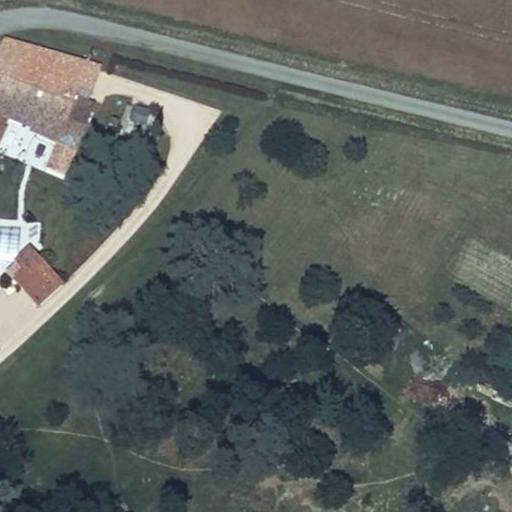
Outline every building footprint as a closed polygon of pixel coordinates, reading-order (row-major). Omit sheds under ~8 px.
[(96,75),(2,42),(0,46),(0,119),(69,150),(89,106),(72,98),(79,83),(93,87),(96,75)] [(132,108),(128,127),(145,130),(148,111),(132,108)] [(21,300),(42,275),(14,252),(9,258),(12,260),(5,269),(10,273),(18,279),(9,290),(21,300)] [(18,279),(10,273),(1,284),(9,290),(18,279)] [(51,282),(42,275),(21,300),(30,308),(51,282)]
